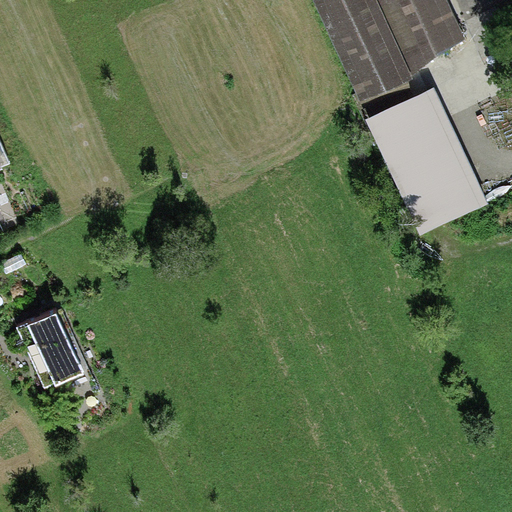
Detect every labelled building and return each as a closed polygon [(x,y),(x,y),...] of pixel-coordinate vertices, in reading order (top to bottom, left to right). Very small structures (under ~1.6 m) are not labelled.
[(314,0),(360,96),(414,71),(379,0),(314,0)] [(379,0),(414,71),(466,33),(450,0),(379,0)] [(490,199),(436,82),(367,114),(421,230),(490,199)] [(0,162),(11,158),(0,134),(0,162)] [(56,304),(15,323),(45,386),(86,367),(56,304)]
